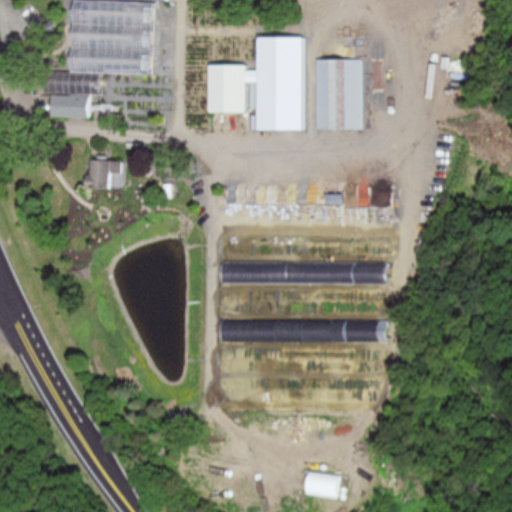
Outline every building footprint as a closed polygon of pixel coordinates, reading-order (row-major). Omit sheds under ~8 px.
[(264,129),(300,129),(300,49),(264,49),(264,129)] [(367,58),(320,58),(320,129),(367,129),(367,58)] [(252,112),(252,63),(214,63),(214,112),(252,112)] [(469,92),(480,75),(469,69),(458,86),(469,92)] [(94,95),(56,95),(56,116),(93,116),(94,95)] [(127,160),(93,160),(93,188),(127,188),(127,160)]
